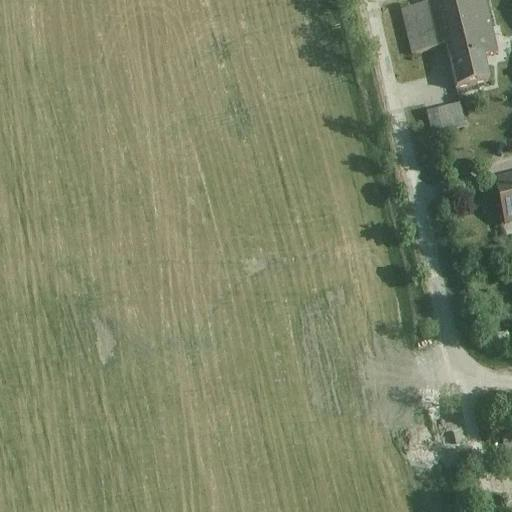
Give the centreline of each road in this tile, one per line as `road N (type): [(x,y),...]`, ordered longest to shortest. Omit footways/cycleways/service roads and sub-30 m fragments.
road 1 (unclassified): [(511,381),(455,378),(371,0)]
road 2 (track): [(455,378),(491,511)]
